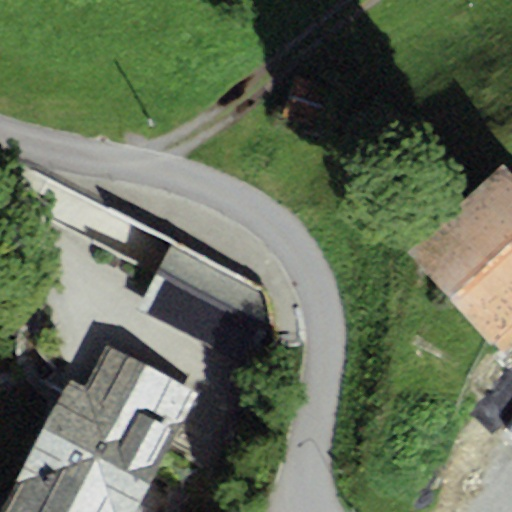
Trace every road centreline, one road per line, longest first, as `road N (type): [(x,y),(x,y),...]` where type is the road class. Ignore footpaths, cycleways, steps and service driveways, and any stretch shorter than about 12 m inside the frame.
road 1 (residential): [(0,139),(192,179),(238,198),(301,252),(324,342),(305,487),(313,511)]
road 2 (track): [(146,168),(365,0)]
